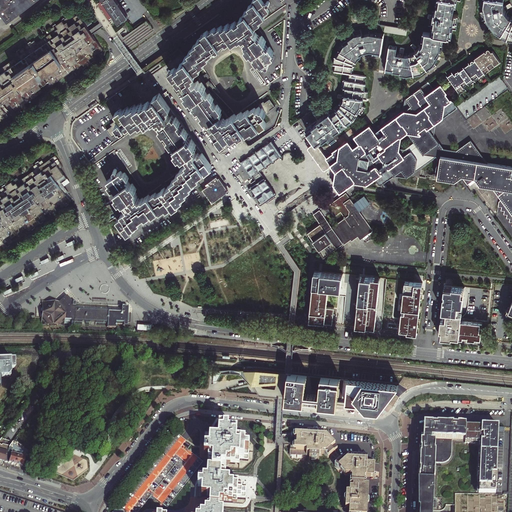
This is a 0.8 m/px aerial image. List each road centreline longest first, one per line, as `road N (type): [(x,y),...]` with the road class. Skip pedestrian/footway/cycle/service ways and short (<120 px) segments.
road 1 (residential): [(49,124),(115,274),(151,308),(198,324),(427,352)]
road 2 (secondary): [(331,417),(181,402),(92,505)]
road 3 (residential): [(427,352),(445,206),(471,204),(511,259)]
road 4 (secondary): [(49,124),(225,0)]
road 5 (secondary): [(208,0),(44,118)]
road 6 (unclassified): [(299,0),(285,114),(298,142)]
